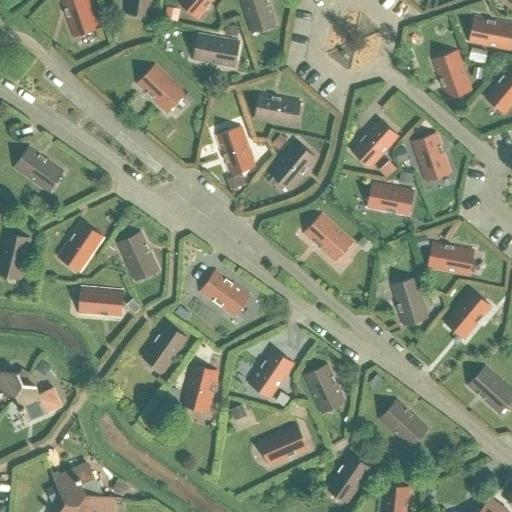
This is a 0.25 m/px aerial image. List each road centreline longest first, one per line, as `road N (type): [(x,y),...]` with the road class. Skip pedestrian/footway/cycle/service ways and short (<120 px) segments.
road 1 (residential): [(367,344),(349,320),(28,49),(0,41)]
road 2 (residential): [(0,92),(342,338)]
road 3 (residential): [(377,69),(389,47),(385,22),(365,6),(329,12),(315,34),(319,59),(338,76),(369,75)]
road 4 (residential): [(511,454),(367,344)]
road 5 (residential): [(501,167),(377,69)]
